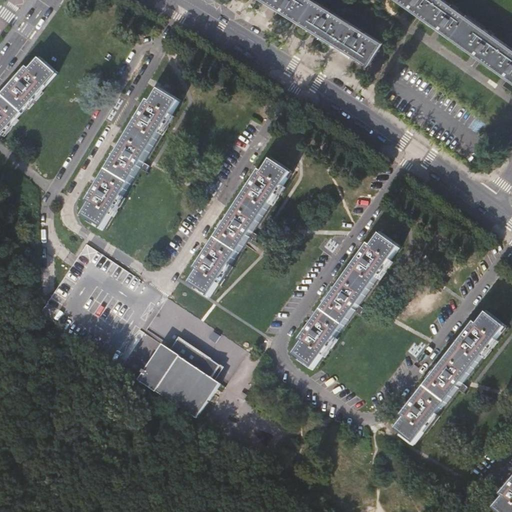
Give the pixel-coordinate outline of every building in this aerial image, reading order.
[(343,48),(368,64),(382,42),(314,0),(264,0),(269,3),(311,29),(343,48)] [(511,48),(444,0),(399,0),(508,77),(511,80),(511,48)] [(0,137),(5,132),(37,96),(57,74),(40,59),(30,70),(27,68),(4,95),(0,99),(0,137)] [(511,80),(508,77),(503,85),(511,91),(511,80)] [(90,202),(93,204),(85,217),(105,229),(181,102),(161,90),(154,103),(150,101),(144,112),(139,109),(136,115),(141,118),(99,187),(94,184),(91,190),(95,193),(90,202)] [(265,173),(262,172),(255,182),(251,179),(247,184),(252,187),(207,255),(202,252),(199,257),(204,261),(198,270),(201,271),(192,284),(211,297),(292,174),(273,161),(265,173)] [(374,247),(371,245),(364,255),(359,251),(355,257),(360,260),(312,326),(308,324),(304,329),(309,332),(302,341),(305,343),(296,355),(315,368),(401,248),(382,235),(374,247)] [(82,244),(50,311),(56,312),(52,320),(75,332),(76,322),(59,315),(80,317),(81,304),(72,303),(60,298),(79,300),(80,290),(74,288),(80,276),(87,277),(87,278),(106,280),(107,276),(131,279),(118,273),(120,262),(82,244)] [(433,285),(441,292),(447,284),(440,278),(433,285)] [(404,416),(407,419),(398,430),(416,444),(506,329),(488,314),(479,326),(477,324),(469,333),(465,329),(461,335),(465,338),(415,402),(411,399),(407,404),(411,407),(404,416)] [(156,392),(157,391),(197,418),(220,384),(212,379),(220,368),(179,340),(170,352),(166,349),(143,383),(156,392)] [(511,511),(511,484),(503,496),(505,498),(496,509),(499,511),(511,511)]
